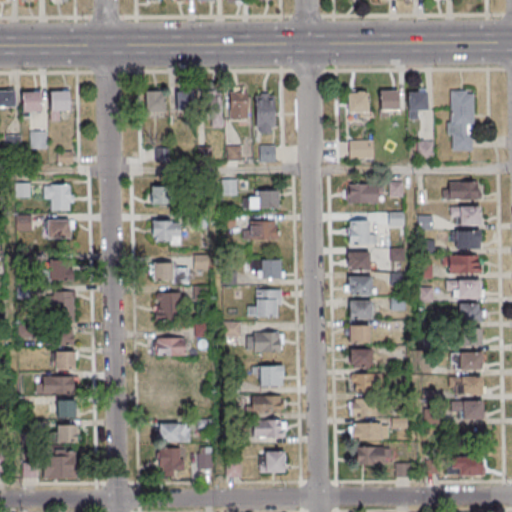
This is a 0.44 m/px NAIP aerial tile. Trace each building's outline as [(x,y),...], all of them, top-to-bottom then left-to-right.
[(0,106),(15,107),(15,89),(0,89),(0,106)] [(449,90),(450,150),(471,150),(471,134),(473,134),(473,93),(466,93),(465,89),(449,90)] [(49,91),(49,120),(59,120),(58,110),(68,110),(68,90),(49,91)] [(144,90),(144,112),(164,112),(164,90),(144,90)] [(378,90),(379,116),(388,116),(388,110),(397,110),(397,90),(378,90)] [(407,91),(408,119),(418,118),(417,110),(426,109),(425,90),(407,91)] [(20,91),(21,116),(30,116),(30,111),(40,111),(40,91),(20,91)] [(175,91),(175,111),(192,111),(192,91),(175,91)] [(368,92),(347,92),(347,114),(368,114),(368,92)] [(229,120),(247,120),(247,93),(229,93),(229,120)] [(221,127),(221,94),(208,94),(208,127),(221,127)] [(274,94),(255,94),(255,129),(274,129),(274,94)] [(29,130),(47,130),(47,148),(29,148),(29,130)] [(348,140),(372,140),(372,158),(349,158),(348,140)] [(432,142),(432,161),(415,161),(415,142),(432,142)] [(275,162),(275,145),(257,145),(257,162),(275,162)] [(169,162),(169,150),(154,150),(154,162),(169,162)] [(222,194),(235,194),(235,180),(222,180),(222,194)] [(388,181),(402,181),(402,196),(388,196),(388,181)] [(443,182),(443,199),(479,199),(479,182),(443,182)] [(15,196),(29,196),(29,183),(15,183),(15,196)] [(384,183),(384,191),(377,191),(377,203),(348,203),(348,199),(346,199),(346,190),(348,190),(348,183),(384,183)] [(69,184),(69,194),(73,194),(73,202),(69,202),(69,209),(50,209),(50,197),(43,197),(43,185),(49,185),(49,184),(69,184)] [(150,204),(171,204),(171,187),(150,187),(150,204)] [(277,208),(277,189),(249,189),(249,208),(277,208)] [(480,206),(449,206),(449,223),(480,223),(480,206)] [(388,211),(402,211),(402,226),(388,226),(388,211)] [(45,219),(45,239),(71,239),(71,219),(45,219)] [(244,239),(277,239),(277,220),(244,220),(244,239)] [(367,220),(367,234),(375,233),(376,243),(348,243),(347,234),(343,235),(343,226),(349,226),(349,220),(367,220)] [(180,221),(152,221),(152,242),(180,242),(180,221)] [(479,248),(479,230),(452,230),(452,248),(479,248)] [(402,261),(402,249),(390,249),(390,261),(402,261)] [(368,251),(369,270),(349,270),(349,266),(341,267),(341,259),(344,259),(344,252),(368,251)] [(480,255),(443,255),(443,273),(480,273),(480,255)] [(194,270),(207,270),(207,256),(194,256),(194,270)] [(45,261),(45,281),(73,281),(73,261),(45,261)] [(281,280),(281,261),(257,261),(257,280),(281,280)] [(187,264),(153,264),(153,282),(187,282),(187,264)] [(347,278),(347,295),(371,295),(371,278),(347,278)] [(482,297),(482,280),(446,280),(446,297),(482,297)] [(429,287),(422,289),(424,301),(432,299),(429,287)] [(246,317),(278,318),(279,291),(256,290),(255,307),(247,307),(246,317)] [(155,292),(155,319),(183,319),(183,292),(155,292)] [(74,318),(74,293),(43,293),(43,318),(74,318)] [(391,309),(403,308),(402,298),(390,299),(391,309)] [(371,299),(371,318),(346,318),(346,309),(348,309),(348,300),(371,299)] [(481,303),(458,303),(458,321),(481,321),(481,303)] [(224,336),(238,336),(238,323),(224,323),(224,336)] [(369,342),(369,326),(347,326),(347,342),(369,342)] [(73,327),(51,327),(51,344),(73,344),(73,327)] [(481,329),(454,329),(454,346),(481,346),(481,329)] [(246,352),(280,352),(280,333),(246,333),(246,352)] [(184,337),(153,337),(153,356),(184,356),(184,337)] [(348,366),(371,366),(371,349),(348,349),(348,366)] [(74,368),(74,351),(52,351),(52,368),(74,368)] [(451,354),(451,371),(482,371),(482,354),(451,354)] [(282,387),(282,366),(255,366),(255,387),(282,387)] [(381,390),(381,374),(350,374),(350,390),(381,390)] [(73,376),(36,376),(36,394),(73,394),(73,376)] [(482,378),(449,378),(449,396),(482,396),(482,378)] [(281,413),(281,396),(242,396),(242,413),(281,413)] [(350,415),(383,415),(383,399),(350,399),(350,415)] [(74,400),(56,400),(56,417),(74,417),(74,400)] [(482,402),(451,402),(451,421),(482,421),(482,402)] [(252,437),(284,437),(284,419),(252,419),(252,437)] [(189,441),(189,423),(158,423),(158,441),(189,441)] [(386,423),(350,423),(350,439),(386,439),(386,423)] [(57,442),(76,442),(76,425),(57,425),(57,442)] [(383,464),(383,446),(353,446),(353,464),(383,464)] [(196,447),(196,469),(211,469),(211,447),(196,447)] [(159,448),(159,473),(183,473),(183,448),(159,448)] [(284,473),(284,451),(259,451),(259,473),(284,473)] [(42,453),(42,478),(74,478),(74,453),(42,453)] [(482,457),(449,457),(449,476),(482,476),(482,457)] [(408,464),(395,464),(395,477),(408,477),(408,464)]
